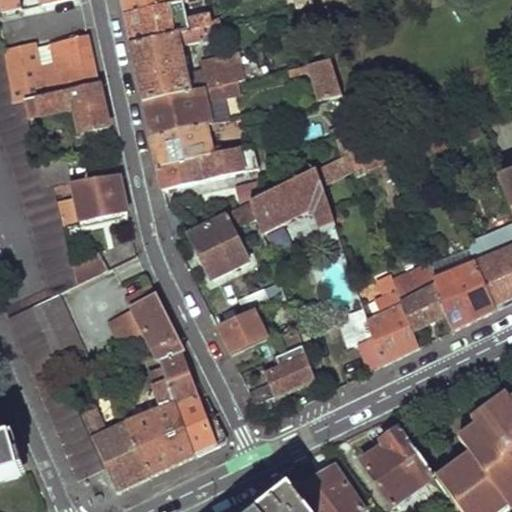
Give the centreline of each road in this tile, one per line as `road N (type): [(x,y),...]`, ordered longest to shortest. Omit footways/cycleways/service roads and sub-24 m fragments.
road 1 (residential): [(102,0),(153,250),(256,460)]
road 2 (tertiary): [(256,460),(511,337)]
